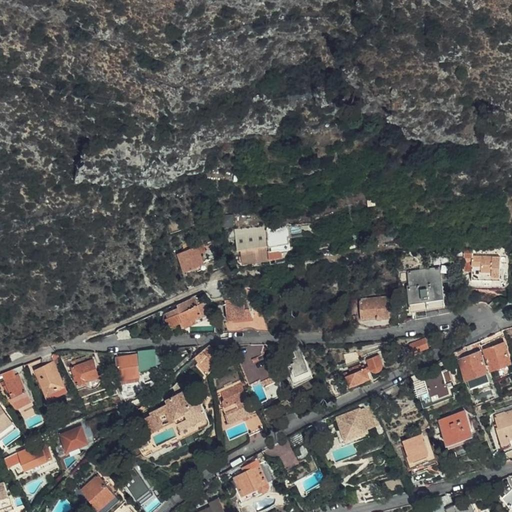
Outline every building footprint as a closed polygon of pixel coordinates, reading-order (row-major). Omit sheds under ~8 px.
[(221,214),(222,222),(222,224),(232,223),(230,213),(221,214)] [(227,231),(266,227),(266,223),(227,228),(227,231)] [(379,230),(382,241),(397,238),(394,223),(386,224),(387,228),(379,230)] [(382,241),(379,230),(387,228),(386,224),(370,227),(374,243),(382,241)] [(267,230),(266,227),(227,231),(228,238),(236,237),(238,249),(232,249),(234,252),(269,249),(269,246),(267,230)] [(269,249),(270,260),(291,257),(291,255),(305,254),(303,242),(290,243),(290,238),(292,237),(291,228),(269,230),(271,246),(269,246),(269,249)] [(364,237),(363,228),(353,230),(355,239),(364,237)] [(184,273),(197,267),(205,263),(204,261),(202,256),(201,254),(198,248),(204,245),(202,240),(196,243),(194,240),(182,245),(185,252),(178,255),(184,273)] [(207,251),(204,245),(198,248),(201,254),(207,251)] [(234,252),(237,261),(244,260),(244,262),(270,260),(269,249),(234,252)] [(466,278),(475,278),(483,278),(484,286),(495,286),(495,281),(502,281),(501,261),(473,262),(473,269),(466,269),(466,278)] [(406,286),(410,304),(444,298),(438,266),(407,272),(410,286),(406,286)] [(483,278),(475,278),(475,287),(484,286),(483,278)] [(233,286),(213,289),(214,298),(234,295),(233,286)] [(232,303),(227,303),(228,319),(254,318),(254,309),(257,309),(253,297),(245,298),(246,299),(232,300),(232,303)] [(511,305),(511,303),(508,297),(495,307),(501,314),(511,305)] [(194,298),(176,305),(177,308),(163,314),(167,325),(171,323),(172,326),(180,322),(181,326),(186,324),(191,322),(195,320),(194,318),(201,315),(194,298)] [(372,329),(400,325),(399,316),(388,317),(385,298),(359,301),(362,320),(370,319),(372,329)] [(444,298),(410,304),(411,311),(445,304),(444,298)] [(356,325),(372,329),(370,319),(362,320),(356,320),(356,325)] [(433,345),(429,337),(414,343),(418,352),(433,345)] [(511,364),(504,344),(485,351),(493,372),(511,364)] [(198,357),(203,363),(213,354),(219,362),(223,357),(212,345),(198,357)] [(316,375),(304,349),(297,352),(298,355),(295,356),(293,353),(285,356),(298,383),(316,375)] [(119,366),(108,368),(114,379),(121,377),(122,379),(123,378),(140,375),(141,375),(140,370),(146,369),(155,365),(155,364),(162,362),(160,353),(155,351),(151,352),(152,355),(142,357),(142,359),(138,359),(137,355),(118,359),(119,366)] [(243,370),(249,383),(261,377),(265,386),(280,379),(271,357),(266,359),(264,357),(262,357),(261,358),(259,355),(262,354),(261,352),(258,353),(247,355),(253,366),(243,370)] [(488,373),(481,352),(460,360),(468,380),(488,373)] [(219,362),(213,354),(203,363),(212,373),(219,362)] [(367,361),(370,367),(373,372),(373,373),(375,373),(378,373),(380,373),(383,371),(383,368),(383,365),(379,356),(367,361)] [(101,376),(94,361),(73,369),(80,384),(82,384),(83,386),(86,386),(88,384),(90,383),(89,381),(101,376)] [(47,371),(45,367),(37,370),(50,398),(68,389),(56,363),(49,365),(50,369),(47,371)] [(369,373),(367,368),(362,370),(360,367),(356,368),(358,372),(351,375),(349,373),(346,373),(344,374),(344,377),(345,379),(347,380),(349,379),(353,388),(372,379),(369,373)] [(454,372),(452,368),(436,374),(437,376),(426,380),(433,396),(423,400),(425,404),(452,393),(449,386),(455,384),(451,373),(454,372)] [(12,370),(2,374),(7,382),(8,386),(5,388),(19,412),(34,405),(20,375),(23,374),(21,370),(15,373),(12,370)] [(141,382),(140,375),(123,378),(124,385),(141,382)] [(261,405),(286,392),(280,379),(265,386),(261,377),(249,383),(261,405)] [(120,390),(125,398),(145,392),(143,383),(120,390)] [(195,387),(186,392),(188,396),(197,392),(195,387)] [(236,405),(234,401),(223,406),(227,415),(223,417),(227,425),(244,417),(251,432),(260,428),(247,400),(236,405)] [(17,430),(0,404),(0,440),(0,441),(17,430)] [(383,424),(375,406),(367,409),(367,408),(362,410),(361,409),(338,419),(346,439),(342,441),(344,447),(371,437),(370,434),(378,431),(377,427),(383,424)] [(338,419),(361,409),(360,407),(337,417),(338,419)] [(495,426),(501,442),(510,439),(511,442),(511,408),(494,414),(497,425),(495,426)] [(172,409),(166,412),(172,424),(178,421),(172,409)] [(475,436),(466,412),(440,421),(449,445),(475,436)] [(165,427),(160,415),(154,417),(160,429),(165,427)] [(212,422),(209,417),(199,422),(182,431),(185,438),(211,425),(212,423),(212,422)] [(63,432),(64,435),(63,435),(70,451),(90,442),(88,437),(94,435),(89,422),(63,432)] [(405,440),(406,445),(425,437),(424,433),(405,440)] [(90,442),(70,451),(72,455),(84,449),(89,450),(97,442),(94,435),(88,437),(90,442)] [(425,437),(406,445),(407,448),(404,450),(411,468),(437,459),(427,436),(425,437)] [(373,441),(371,437),(344,447),(346,452),(373,441)] [(511,442),(510,439),(501,442),(503,449),(511,446),(511,442)] [(47,440),(36,444),(37,448),(47,444),(48,446),(50,446),(47,440)] [(294,481),(312,471),(319,467),(311,453),(310,453),(305,443),(280,457),(285,467),(285,466),(294,481)] [(47,444),(37,448),(19,455),(24,465),(20,466),(22,471),(26,474),(29,474),(35,473),(58,464),(56,459),(54,460),(48,446),(47,444)] [(259,461),(247,467),(249,471),(246,473),(236,478),(245,495),(260,487),(261,490),(264,491),(265,491),(269,491),(271,489),(271,483),(276,480),(269,467),(263,470),(259,461)] [(417,484),(425,481),(420,471),(412,474),(417,484)] [(104,481),(98,474),(82,489),(91,500),(86,504),(93,511),(96,511),(99,509),(101,511),(106,511),(121,499),(108,485),(110,482),(107,479),(104,481)] [(154,487),(145,476),(128,490),(137,501),(154,487)] [(0,511),(7,511),(17,510),(13,496),(11,497),(7,483),(0,485),(0,511)] [(361,490),(346,495),(352,506),(367,501),(364,497),(371,495),(372,497),(379,494),(375,483),(360,488),(361,490)] [(264,492),(265,491),(264,491),(261,490),(260,487),(245,495),(248,500),(264,492)] [(210,503),(209,499),(198,503),(200,507),(210,503)] [(473,511),(468,499),(444,510),(445,511),(473,511)] [(208,511),(226,511),(223,501),(214,504),(216,509),(208,511)]
